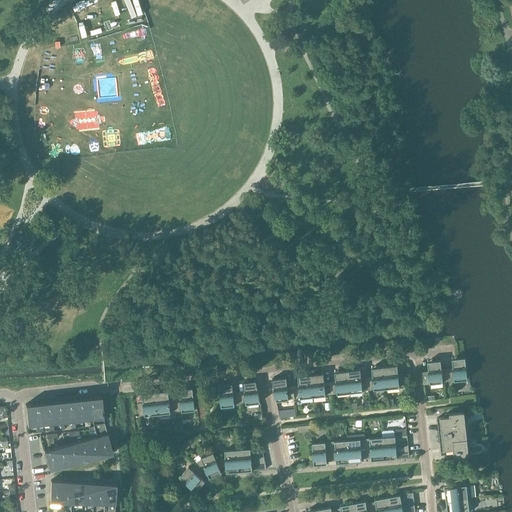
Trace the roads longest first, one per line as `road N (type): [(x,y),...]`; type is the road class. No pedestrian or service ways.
road 1 (residential): [(14,395),(262,371)]
road 2 (residential): [(414,355),(431,511)]
road 3 (residential): [(262,371),(414,355)]
road 4 (residential): [(291,511),(262,371)]
